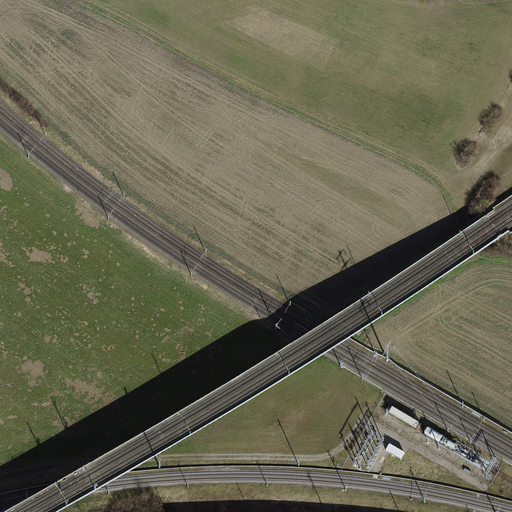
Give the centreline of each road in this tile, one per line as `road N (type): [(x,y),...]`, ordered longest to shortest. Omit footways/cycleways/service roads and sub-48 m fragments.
road 1 (track): [(86,0),(224,78),(432,176),(461,217)]
road 2 (track): [(0,480),(77,467),(323,457),(349,436),(376,394)]
